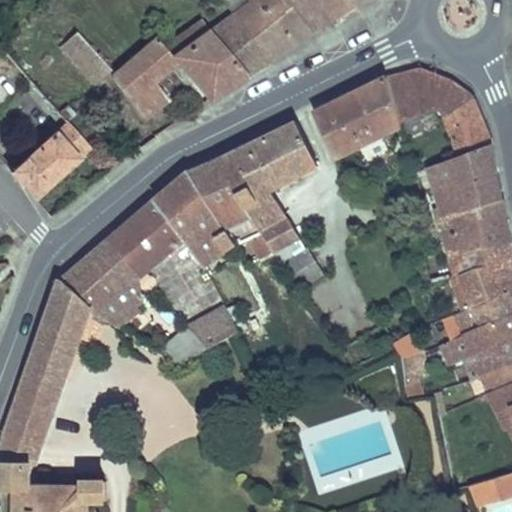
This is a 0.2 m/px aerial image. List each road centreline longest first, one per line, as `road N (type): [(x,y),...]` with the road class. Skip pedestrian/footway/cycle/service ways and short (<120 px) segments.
road 1 (tertiary): [(58,251),(163,160),(430,33)]
road 2 (tertiary): [(0,380),(36,280),(58,251)]
